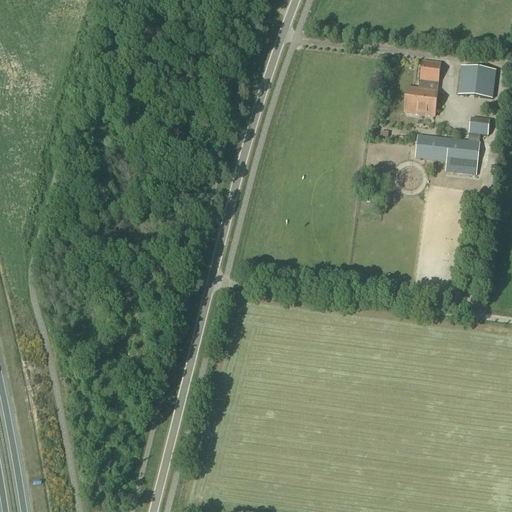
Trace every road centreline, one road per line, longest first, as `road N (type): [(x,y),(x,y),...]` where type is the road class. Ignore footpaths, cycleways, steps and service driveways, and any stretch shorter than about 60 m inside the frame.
road 1 (unclassified): [(511,321),(210,280)]
road 2 (unclassified): [(210,280),(289,14)]
road 3 (unclassified): [(153,511),(210,280)]
road 4 (trunk): [(23,511),(0,385)]
